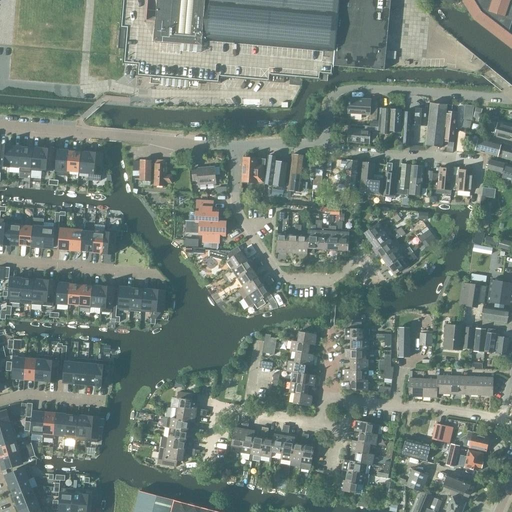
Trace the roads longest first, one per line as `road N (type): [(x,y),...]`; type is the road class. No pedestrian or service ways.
road 1 (residential): [(380,282),(361,258),(328,279),(277,274),(236,212),(237,144)]
road 2 (residential): [(511,97),(345,90),(331,98),(325,147)]
road 3 (residential): [(476,197),(478,161),(325,147)]
road 4 (residential): [(165,141),(0,124)]
road 5 (residential): [(207,462),(222,408),(322,424)]
road 6 (residential): [(498,420),(342,400)]
road 7 (residential): [(0,260),(156,275)]
